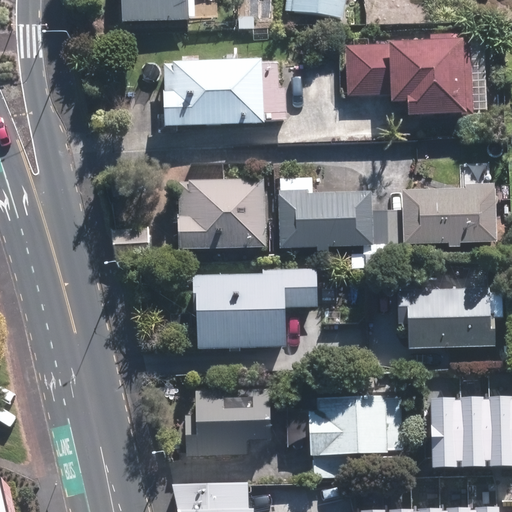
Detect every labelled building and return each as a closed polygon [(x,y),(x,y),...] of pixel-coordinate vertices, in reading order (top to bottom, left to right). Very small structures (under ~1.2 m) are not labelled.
[(116,0),(117,24),(185,22),(184,0),(116,0)] [(341,0),(289,0),(288,12),(339,19),(341,0)] [(251,17),(237,17),(237,29),(251,28),(251,17)] [(389,106),(406,106),(405,115),(463,113),(474,113),(472,35),(430,35),(430,45),(346,47),(347,97),(389,95),(389,106)] [(261,64),(261,60),(171,64),(172,66),(163,67),(165,93),(162,93),(163,128),(264,123),(263,120),(287,119),(286,88),(279,88),(278,64),(261,64)] [(264,181),(187,183),(187,186),(179,186),(180,216),(177,216),(177,250),(266,248),(264,181)] [(277,192),(279,250),(364,247),(364,254),(399,253),(399,246),(399,243),(403,243),(403,246),(496,242),(495,184),(465,185),(465,189),(401,192),(401,209),(373,210),(372,193),(308,195),(308,191),(277,192)] [(353,269),(366,269),(365,258),(366,256),(366,255),(352,256),(352,257),(353,269)] [(385,257),(365,258),(366,269),(366,273),(385,273),(385,257)] [(262,275),(193,277),(193,314),(196,314),(197,349),(285,348),(284,309),(318,308),(317,269),(262,271),(262,275)] [(490,315),(489,289),(397,293),(398,326),(407,326),(408,350),(418,350),(418,366),(452,364),(451,348),(496,347),(494,314),(490,315)] [(270,388),(197,391),(198,414),(185,414),(187,458),(249,455),(249,443),(272,442),(270,388)] [(386,399),(386,396),(317,399),(317,411),(308,412),(310,457),(315,456),(315,477),(353,476),(352,455),(388,454),(388,450),(404,449),(402,399),(386,399)] [(431,398),(431,467),(505,467),(504,398),(431,398)] [(248,482),(174,484),(178,511),(249,509),(248,482)]
